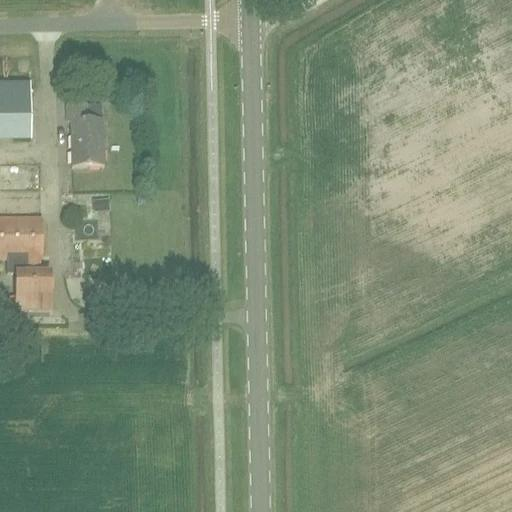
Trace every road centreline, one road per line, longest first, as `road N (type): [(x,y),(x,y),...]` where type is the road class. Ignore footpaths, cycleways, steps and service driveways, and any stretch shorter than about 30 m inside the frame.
road 1 (tertiary): [(259,511),(249,23)]
road 2 (unclassified): [(0,28),(249,23)]
